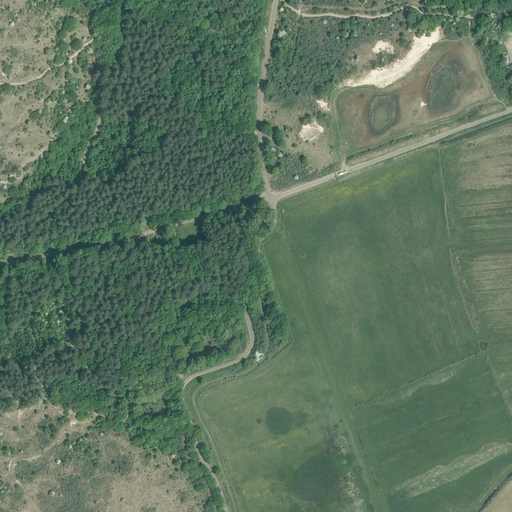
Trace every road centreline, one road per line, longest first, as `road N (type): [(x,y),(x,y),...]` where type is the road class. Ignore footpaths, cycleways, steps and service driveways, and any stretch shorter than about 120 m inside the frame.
road 1 (unknown): [(217,511),(185,453),(172,402),(157,226),(199,0)]
road 2 (unknown): [(279,0),(308,16),(373,18),(410,7),(423,15),(511,22)]
road 3 (unknown): [(0,85),(39,79),(144,9),(192,0)]
